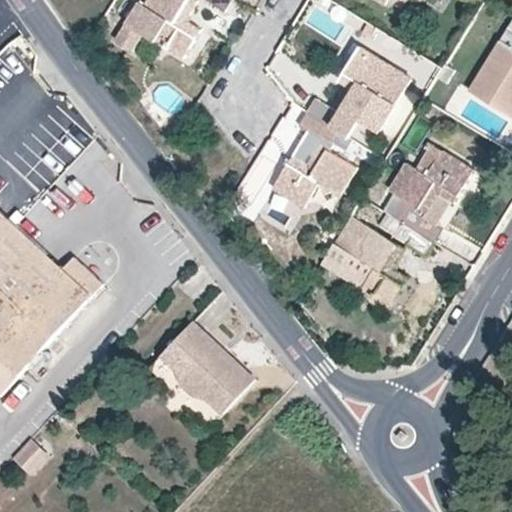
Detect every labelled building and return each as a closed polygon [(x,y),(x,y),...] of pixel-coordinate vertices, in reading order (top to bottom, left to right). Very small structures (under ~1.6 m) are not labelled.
[(199,1),(197,0),(150,0),(146,6),(141,2),(117,41),(134,52),(145,34),(185,59),(203,30),(187,20),(199,1)] [(233,0),(208,0),(227,11),(233,0)] [(511,115),(511,26),(472,91),(511,115)] [(378,92),(394,66),(361,46),(340,80),(357,90),(342,114),(317,98),(309,112),(352,139),(355,141),(363,127),(358,123),(361,119),(382,132),(399,105),(378,92)] [(450,82),(458,69),(448,63),(440,75),(450,82)] [(306,208),(314,196),(313,196),(322,183),(334,190),(343,196),(360,168),(341,156),(352,139),(309,112),(300,126),(315,135),(325,141),(310,164),(301,158),(295,155),(273,189),(306,208)] [(310,164),(325,141),(315,135),(301,158),(310,164)] [(429,175),(444,150),(434,144),(419,169),(429,175)] [(476,170),(444,150),(429,175),(419,169),(409,162),(391,191),(395,194),(385,210),(437,243),(445,229),(438,224),(426,217),(440,193),(453,200),(456,202),(476,170)] [(334,190),(322,183),(313,196),(314,196),(326,204),(334,190)] [(438,224),(453,200),(440,193),(426,217),(438,224)] [(0,243),(18,224),(0,207),(0,243)] [(437,243),(388,213),(380,227),(428,257),(437,243)] [(329,254),(346,264),(352,254),(376,268),(363,289),(373,295),(371,298),(378,302),(380,299),(392,306),(409,278),(394,268),(406,249),(352,215),(329,254)] [(65,267),(18,224),(0,243),(0,394),(3,397),(106,284),(76,257),(65,267)] [(340,274),(346,264),(329,254),(323,264),(340,274)] [(346,264),(340,274),(363,289),(376,268),(352,254),(346,264)] [(258,380),(195,322),(163,355),(179,370),(184,384),(196,396),(210,399),(226,414),(258,380)] [(31,476),(52,454),(32,436),(12,458),(31,476)]
